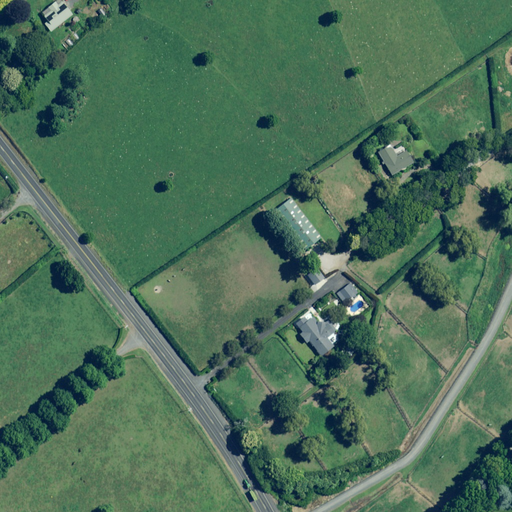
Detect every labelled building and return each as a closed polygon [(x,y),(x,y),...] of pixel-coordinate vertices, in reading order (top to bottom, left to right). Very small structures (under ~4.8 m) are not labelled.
[(60,6),(58,2),(50,8),(52,11),(45,17),(49,22),(46,24),(52,32),(75,15),(65,2),(60,6)] [(396,157),(388,146),(377,153),(391,176),(403,168),(411,163),(404,151),(396,157)] [(320,239),(289,198),(274,210),(305,250),(320,239)] [(316,267),(303,276),(312,288),(325,278),(316,267)] [(356,293),(349,284),(335,294),(343,304),(356,293)] [(322,325),(319,321),(316,323),(308,313),(294,324),(319,357),(332,348),(326,340),(334,333),(326,322),(322,325)]
